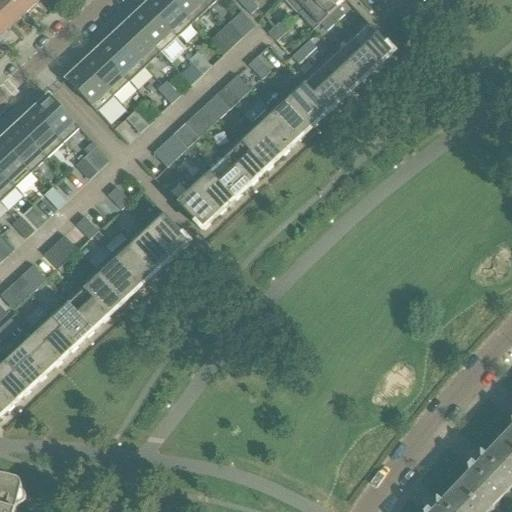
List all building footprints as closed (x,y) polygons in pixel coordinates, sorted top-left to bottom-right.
[(11,0),(0,0),(0,18),(10,29),(26,15),(11,0)] [(38,0),(11,0),(26,15),(40,1),(38,0)] [(153,0),(146,7),(176,40),(192,25),(169,0),(153,0)] [(169,0),(192,25),(208,10),(198,0),(169,0)] [(198,0),(208,10),(209,9),(204,4),(208,0),(198,0)] [(283,0),(298,15),(313,0),(283,0)] [(313,0),(298,15),(298,16),(304,11),(319,27),(320,25),(329,17),(338,9),(346,1),(344,0),(313,0)] [(250,1),(242,7),(251,16),(258,9),(250,1)] [(139,13),(130,22),(161,54),(156,48),(171,35),(176,40),(146,7),(145,7),(146,8),(140,13),(139,13)] [(338,9),(329,17),(336,24),(344,16),(338,9)] [(336,24),(329,17),(320,25),(327,33),(336,24)] [(0,38),(10,29),(0,18),(0,38)] [(282,21),(275,28),(283,37),(290,30),(282,21)] [(124,28),(114,36),(145,69),(161,54),(130,22),(129,22),(130,22),(124,28)] [(221,33),(228,40),(236,32),(230,24),(221,33)] [(369,26),(352,42),(378,70),(378,69),(384,63),(395,54),(386,44),(386,45),(384,43),(377,36),(378,36),(369,26)] [(283,37),(275,28),(268,35),(276,43),(283,37)] [(236,32),(228,40),(234,47),(243,39),(236,32)] [(108,42),(98,51),(129,84),(145,69),(114,36),(114,37),(108,42)] [(309,42),(301,50),(308,58),(316,49),(309,42)] [(332,51),(331,52),(362,84),(363,84),(362,83),(368,78),(378,70),(352,42),(337,56),(332,51)] [(308,58),(301,50),(292,59),(299,66),(308,58)] [(92,57),(83,66),(108,93),(123,79),(128,84),(129,84),(98,51),(98,52),(92,57)] [(331,52),(316,66),(346,99),(347,98),(346,98),(352,92),(353,93),(362,84),(331,52)] [(189,62),(196,69),(205,61),(198,54),(189,62)] [(248,67),(255,74),(264,66),(257,59),(248,67)] [(205,61),(196,69),(203,77),(211,69),(205,61)] [(108,93),(83,66),(82,66),(82,67),(76,72),(66,81),(92,108),(108,93)] [(264,66),(255,74),(262,82),(271,73),(264,66)] [(316,66),(300,81),(330,114),(331,113),(336,107),(337,108),(346,99),(316,66)] [(300,81),(283,96),(314,129),(315,128),(314,128),(320,122),(321,123),(330,114),(300,81)] [(158,92),(164,99),(173,91),(166,83),(158,92)] [(217,96),(224,104),(232,95),(225,88),(217,96)] [(173,91),(164,99),(171,106),(180,98),(173,91)] [(232,95),(224,104),(230,111),(239,103),(232,95)] [(283,96),(268,111),(298,143),(299,143),(299,142),(304,137),(305,137),(314,129),(283,96)] [(33,112),(32,112),(63,145),(79,130),(49,97),(39,106),(39,107),(33,112)] [(268,111),(252,125),(282,158),(283,157),(288,152),(289,152),(298,143),(268,111)] [(17,127),(47,160),(63,145),(32,112),(23,121),(17,127)] [(126,121),(133,128),(142,120),(135,113),(126,121)] [(185,126),(192,133),(201,125),(194,118),(185,126)] [(142,120),(133,128),(140,135),(148,127),(142,120)] [(201,125),(192,133),(199,140),(207,132),(201,125)] [(252,125),(236,140),(266,173),(267,172),(273,166),(273,167),(282,158),(252,125)] [(1,141),(1,142),(31,175),(47,160),(17,127),(7,136),(2,142),(1,141)] [(236,140),(220,155),(251,188),(251,187),(257,181),(266,173),(236,140)] [(0,172),(15,189),(31,175),(1,142),(0,142),(0,172)] [(153,155),(160,162),(169,154),(162,147),(153,155)] [(169,154),(160,162),(167,170),(176,162),(169,154)] [(205,169),(204,170),(235,202),(236,202),(235,201),(241,196),(251,188),(220,155),(225,161),(210,174),(205,169)] [(76,168),(82,175),(91,167),(84,159),(76,168)] [(91,167),(82,175),(89,182),(98,174),(91,167)] [(204,170),(189,184),(219,217),(220,216),(219,216),(225,211),(226,211),(235,202),(204,170)] [(0,203),(15,189),(0,172),(0,203)] [(219,217),(189,184),(188,185),(193,190),(177,205),(202,232),(204,231),(209,225),(210,226),(219,217)] [(44,197),(51,204),(59,196),(53,189),(44,197)] [(108,197),(115,205),(123,197),(117,189),(108,197)] [(59,196),(51,204),(58,212),(66,203),(59,196)] [(123,197),(115,205),(121,212),(130,204),(123,197)] [(160,211),(143,227),(173,259),(183,251),(182,250),(188,245),(190,244),(160,211)] [(12,226),(19,234),(28,226),(21,218),(12,226)] [(76,227),(83,234),(92,226),(85,219),(76,227)] [(28,226),(19,234),(26,241),(35,233),(28,226)] [(92,226),(83,234),(90,242),(98,233),(92,226)] [(128,241),(127,242),(157,274),(167,265),(172,260),(173,260),(173,259),(143,227),(142,227),(147,233),(133,246),(128,241)] [(94,238),(101,245),(105,241),(99,234),(94,238)] [(127,242),(111,257),(141,289),(151,280),(157,274),(157,275),(157,274),(127,242)] [(44,257),(51,264),(60,256),(53,249),(44,257)] [(60,256),(51,264),(58,271),(66,263),(60,256)] [(111,257),(95,271),(125,304),(135,295),(141,289),(111,257)] [(95,271),(79,286),(110,319),(119,310),(124,304),(125,305),(125,304),(95,271)] [(13,286),(19,293),(28,285),(21,278),(13,286)] [(28,285),(19,293),(26,301),(35,293),(28,285)] [(79,286),(64,300),(94,333),(103,325),(103,324),(109,319),(110,319),(79,286)] [(64,300),(48,315),(78,348),(87,339),(93,334),(94,333),(64,300)] [(48,315),(32,330),(62,363),(71,354),(77,348),(77,349),(78,348),(48,315)] [(10,321),(1,329),(8,336),(17,328),(10,321)] [(0,343),(8,336),(1,329),(0,330),(0,343)] [(36,336),(21,350),(47,377),(56,369),(55,368),(61,363),(62,363),(32,330),(31,331),(36,336)] [(21,350),(5,365),(31,392),(40,384),(39,383),(45,378),(46,378),(47,377),(21,350)] [(0,390),(15,407),(24,398),(30,392),(30,393),(31,392),(5,365),(0,369),(0,390)] [(15,407),(0,390),(0,420),(8,413),(14,407),(14,408),(15,407)] [(0,511),(16,511),(21,492),(22,491),(21,489),(21,488),(20,486),(19,485),(18,484),(17,483),(16,483),(0,479),(0,511)]
